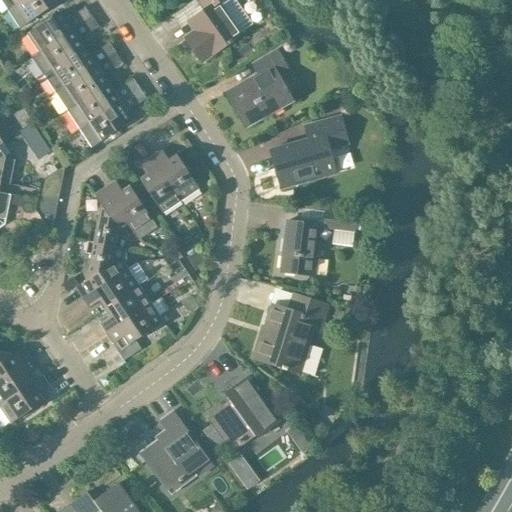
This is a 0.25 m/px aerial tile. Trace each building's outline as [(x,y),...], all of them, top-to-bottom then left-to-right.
[(0,0),(7,10),(23,0),(0,0)] [(23,0),(7,10),(20,29),(62,0),(61,0),(23,0)] [(197,0),(205,10),(188,22),(195,32),(186,38),(202,61),(241,33),(219,2),(221,0),(197,0)] [(31,57),(91,17),(85,7),(67,19),(61,10),(26,34),(38,52),(31,56),(31,57)] [(43,75),(85,47),(80,39),(98,27),(91,17),(31,57),(43,75)] [(55,93),(115,53),(109,42),(90,55),(85,47),(43,75),(55,93)] [(246,127),(292,101),(278,77),(288,71),(276,51),(252,64),(258,74),(226,93),(246,127)] [(67,111),(109,83),(104,75),(122,63),(115,53),(55,93),(67,111)] [(79,129),(139,88),(133,79),(114,91),(109,83),(67,111),(79,129)] [(139,88),(79,129),(91,147),(133,119),(128,111),(146,99),(139,88)] [(322,179),(322,177),(335,174),(335,173),(340,168),(335,153),(329,151),(326,141),(345,136),(339,117),(304,126),(308,140),(270,150),(281,189),(318,179),(318,180),(322,179)] [(33,124),(24,131),(35,147),(44,141),(33,124)] [(0,183),(10,185),(15,160),(5,158),(0,149),(0,183)] [(151,156),(182,201),(199,189),(176,154),(167,160),(161,149),(151,156)] [(162,213),(182,201),(151,156),(140,163),(147,174),(139,179),(162,213)] [(66,157),(59,161),(65,169),(71,165),(66,157)] [(58,195),(64,168),(61,167),(39,182),(38,191),(58,195)] [(127,225),(137,239),(156,227),(128,185),(121,190),(114,180),(105,187),(129,223),(127,225)] [(118,231),(127,225),(129,223),(105,187),(94,194),(101,204),(95,230),(90,230),(88,241),(115,247),(118,231)] [(48,231),(51,232),(57,204),(37,199),(35,209),(48,231)] [(354,231),(356,214),(325,211),(323,227),(354,231)] [(314,275),(320,225),(286,221),(280,271),(314,275)] [(126,268),(126,249),(115,247),(88,241),(85,254),(90,255),(86,281),(75,288),(82,298),(118,274),(118,273),(126,268)] [(197,251),(186,258),(194,270),(205,263),(197,251)] [(103,309),(138,286),(126,268),(118,273),(118,274),(82,298),(88,308),(98,301),(103,309)] [(72,278),(63,284),(68,292),(77,285),(72,278)] [(105,334),(150,304),(138,286),(103,309),(109,317),(98,324),(105,334)] [(319,333),(328,306),(293,295),(288,311),(269,305),(253,358),(282,367),(282,369),(287,370),(287,369),(299,372),(312,330),(319,333)] [(190,296),(180,302),(187,312),(196,305),(190,296)] [(150,304),(105,334),(123,360),(141,349),(135,341),(163,323),(159,316),(167,311),(159,298),(150,304)] [(0,377),(31,357),(24,347),(14,354),(4,352),(0,351),(0,377)] [(0,377),(0,403),(32,382),(27,374),(38,368),(31,357),(0,377)] [(32,382),(0,403),(0,409),(10,424),(45,401),(39,393),(50,386),(42,375),(32,382)] [(256,438),(280,422),(247,376),(224,393),(229,401),(206,418),(231,453),(255,436),(256,438)] [(198,475),(211,466),(172,412),(160,420),(168,432),(140,453),(166,489),(194,469),(198,475)] [(302,436),(294,442),(300,451),(309,444),(302,436)] [(243,462),(233,469),(240,479),(245,475),(247,467),(243,462)] [(139,511),(118,483),(93,501),(87,492),(60,511),(61,511),(139,511)]
